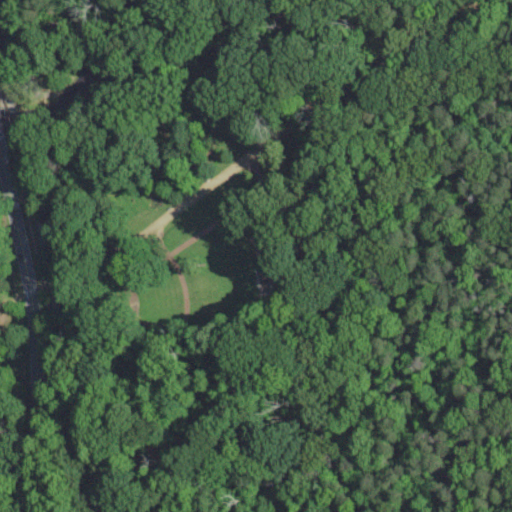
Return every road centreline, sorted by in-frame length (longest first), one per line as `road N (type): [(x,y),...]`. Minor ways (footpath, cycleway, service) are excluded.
road 1 (tertiary): [(30,511),(35,322),(0,150)]
road 2 (residential): [(131,0),(73,96),(48,112),(0,121)]
